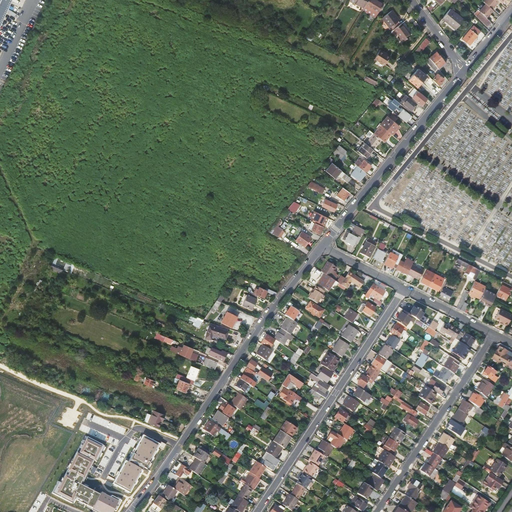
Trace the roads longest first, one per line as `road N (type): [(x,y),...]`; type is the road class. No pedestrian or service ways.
road 1 (tertiary): [(130,511),(322,245)]
road 2 (residential): [(256,511),(404,288)]
road 3 (tertiary): [(322,245),(465,70)]
road 4 (residential): [(376,511),(494,333)]
